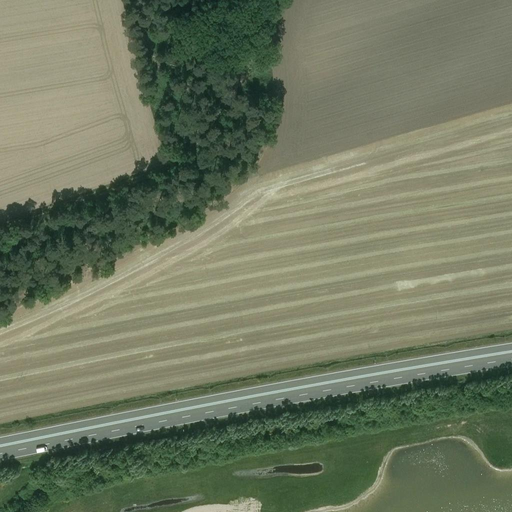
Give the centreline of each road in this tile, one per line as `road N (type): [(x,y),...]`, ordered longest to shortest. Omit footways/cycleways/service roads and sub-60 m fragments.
road 1 (trunk): [(0,458),(511,362)]
road 2 (trunk): [(511,349),(0,443)]
road 3 (track): [(0,226),(189,153),(235,89),(275,62)]
